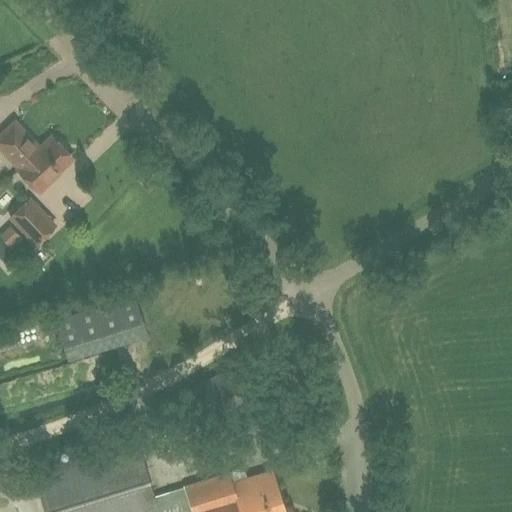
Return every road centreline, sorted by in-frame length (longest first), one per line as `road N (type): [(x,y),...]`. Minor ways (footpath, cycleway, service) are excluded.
road 1 (unclassified): [(312,293),(23,0)]
road 2 (track): [(0,448),(132,397),(312,293)]
road 3 (unclassified): [(312,293),(511,176)]
road 4 (unclassified): [(353,511),(351,378),(312,293)]
